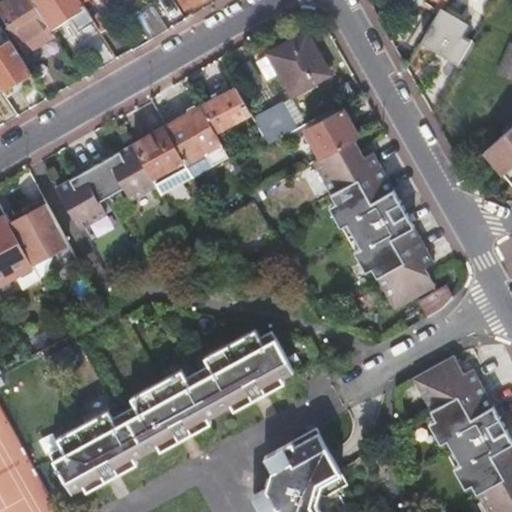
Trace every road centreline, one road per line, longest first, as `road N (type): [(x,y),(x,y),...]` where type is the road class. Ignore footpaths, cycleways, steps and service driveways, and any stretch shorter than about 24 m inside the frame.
road 1 (residential): [(231,511),(206,468),(504,306)]
road 2 (residential): [(0,156),(277,0)]
road 3 (residential): [(332,0),(454,218)]
